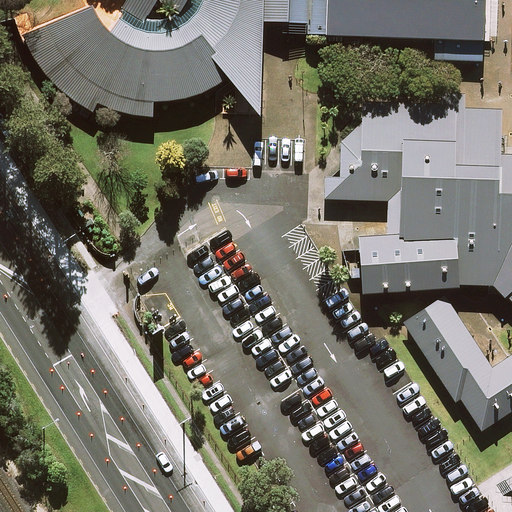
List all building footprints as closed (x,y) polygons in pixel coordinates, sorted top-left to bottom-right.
[(198,95),(214,87),(241,118),(252,80),(254,24),(307,26),(307,0),(199,0),(199,3),(193,13),(189,19),(181,25),(167,32),(157,36),(143,35),(128,33),(113,24),(107,17),(87,27),(73,21),(17,44),(30,65),(46,82),(61,95),(79,105),(101,115),(121,118),(138,118),(152,115),(152,104),(164,104),(179,102),(198,95)] [(155,0),(173,10),(178,0),(155,0)] [(481,0),(327,0),(327,43),(481,44),(481,0)] [(511,163),(498,163),(500,108),(356,103),(354,152),(336,152),(335,178),(317,177),(317,202),(385,203),(386,239),(351,240),(354,296),(489,290),(511,314),(511,163)] [(511,414),(511,374),(504,362),(480,378),(458,346),(470,338),(446,302),(400,332),(443,398),(472,441),(511,414)]
